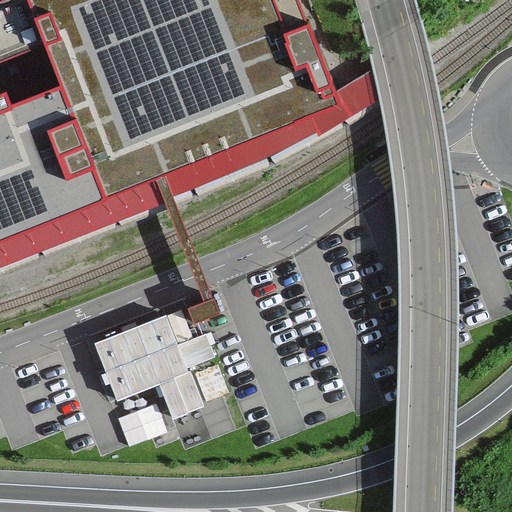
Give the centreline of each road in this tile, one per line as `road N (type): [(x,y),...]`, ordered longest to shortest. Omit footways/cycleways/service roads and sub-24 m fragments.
road 1 (motorway): [(511,394),(418,457),(327,488),(205,500),(0,493)]
road 2 (unclassified): [(423,511),(426,224),(415,132),(383,0)]
